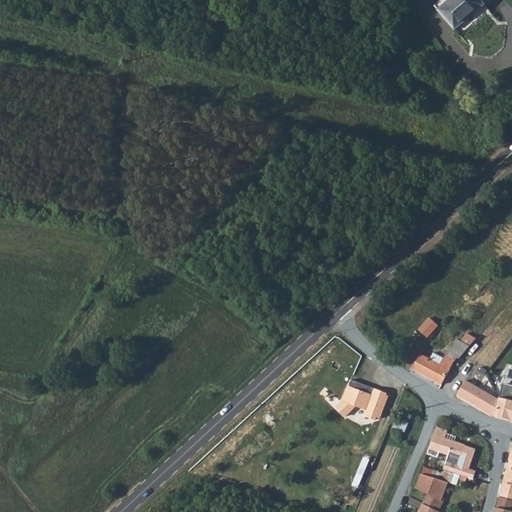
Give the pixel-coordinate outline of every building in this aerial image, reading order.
[(439,10),(450,0),(441,0),(435,6),(439,10)] [(455,29),(484,5),(479,0),(450,0),(439,10),(455,29)] [(437,325),(428,317),(418,330),(426,337),(437,325)] [(413,369),(441,385),(449,370),(457,358),(458,359),(476,338),(466,333),(461,341),(456,339),(447,355),(445,354),(443,358),(433,353),(430,359),(420,355),(413,369)] [(457,393),(496,415),(499,399),(477,387),(464,380),(457,393)] [(387,394),(352,381),(344,403),(337,409),(346,418),(356,407),(368,411),(366,417),(376,421),(377,418),(381,419),(389,397),(387,396),(387,394)] [(511,399),(511,386),(502,384),(502,385),(500,397),(511,399)] [(496,415),(511,420),(511,399),(500,397),(499,399),(496,415)] [(403,434),(406,426),(396,421),(392,430),(403,434)] [(460,459),(465,445),(456,442),(458,437),(446,432),(447,430),(437,427),(428,453),(447,460),(448,455),(460,459)] [(511,448),(499,496),(511,499),(511,448)] [(448,482),(451,483),(455,473),(460,459),(448,455),(447,460),(442,473),(423,468),(421,474),(440,480),(448,482)] [(465,481),(466,477),(455,473),(451,483),(456,485),(458,479),(465,481)] [(421,474),(416,488),(427,494),(433,496),(440,480),(421,474)] [(433,496),(441,500),(448,482),(440,480),(433,496)] [(427,494),(423,503),(439,511),(443,501),(441,500),(433,496),(427,494)] [(511,499),(499,496),(496,507),(511,510),(511,499)] [(441,511),(439,511),(423,503),(418,511),(441,511)]
